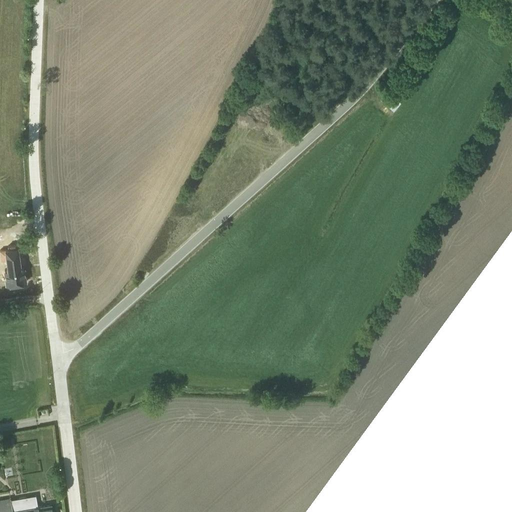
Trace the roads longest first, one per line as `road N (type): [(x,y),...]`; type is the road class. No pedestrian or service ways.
road 1 (unclassified): [(434,0),(330,120),(56,360)]
road 2 (unclassified): [(56,360),(33,159),(38,0)]
road 3 (unclassified): [(73,511),(56,360)]
